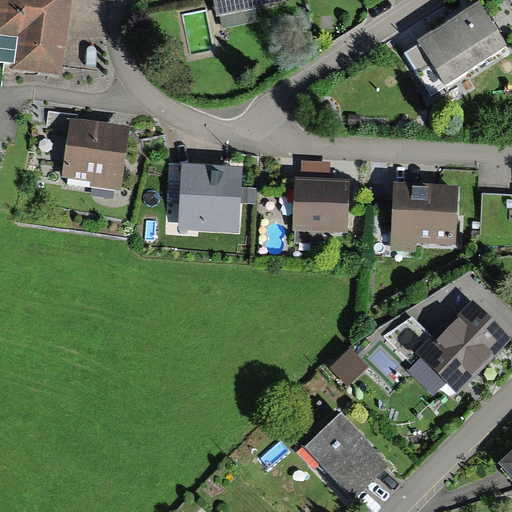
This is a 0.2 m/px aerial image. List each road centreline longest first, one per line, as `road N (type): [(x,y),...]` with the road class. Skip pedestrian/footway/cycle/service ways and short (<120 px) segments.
road 1 (residential): [(511,156),(261,139)]
road 2 (residential): [(261,139),(133,95),(115,20),(118,0)]
road 3 (residential): [(424,0),(276,103),(261,139)]
road 4 (residential): [(396,511),(511,395)]
